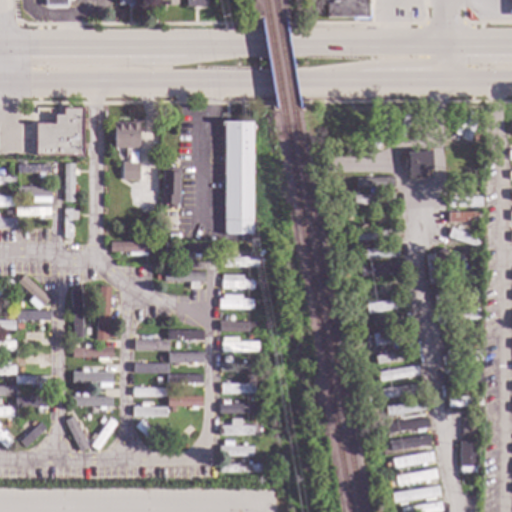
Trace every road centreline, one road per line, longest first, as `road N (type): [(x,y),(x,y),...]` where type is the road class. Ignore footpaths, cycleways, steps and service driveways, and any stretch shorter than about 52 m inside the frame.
road 1 (primary): [(1,81),(354,80)]
road 2 (primary): [(380,47),(185,48)]
road 3 (primary): [(185,48),(1,48)]
